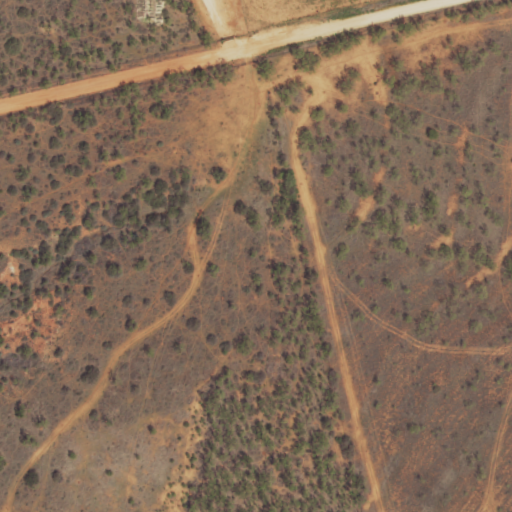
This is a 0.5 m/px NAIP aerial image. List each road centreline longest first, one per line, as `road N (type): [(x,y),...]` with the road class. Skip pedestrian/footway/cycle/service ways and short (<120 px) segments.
road 1 (residential): [(0,103),(459,0)]
road 2 (track): [(251,511),(219,55)]
